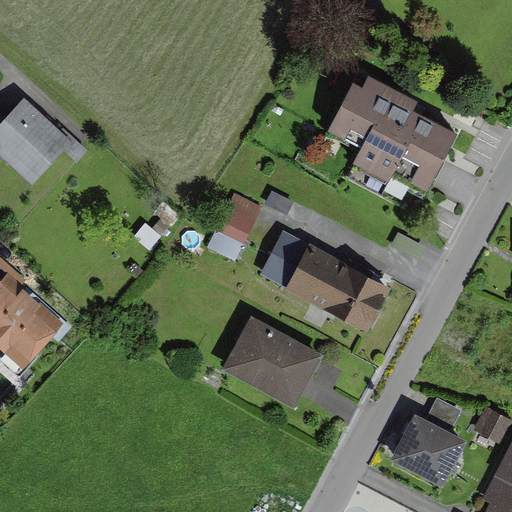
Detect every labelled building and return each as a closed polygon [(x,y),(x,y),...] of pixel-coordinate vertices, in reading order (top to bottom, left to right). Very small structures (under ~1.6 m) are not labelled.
[(465,132),(362,83),(335,140),(439,188),(445,174),(465,132)] [(79,139),(29,94),(0,126),(0,136),(7,142),(1,149),(39,183),(79,139)] [(241,259),(262,205),(232,193),(211,248),(241,259)] [(398,283),(316,243),(293,291),(375,330),(398,283)] [(71,320),(28,283),(32,278),(0,251),(0,342),(30,368),(71,320)] [(331,352),(258,315),(230,368),(304,405),(312,389),(331,352)] [(511,319),(501,315),(478,368),(511,382),(511,319)] [(511,413),(503,408),(490,433),(502,439),(511,419),(511,413)] [(475,438),(424,414),(401,462),(452,487),(475,438)] [(511,511),(511,459),(491,499),(498,503),(493,511),(511,511)]
